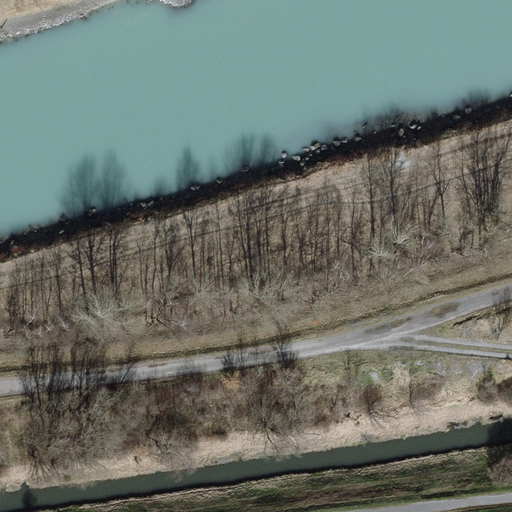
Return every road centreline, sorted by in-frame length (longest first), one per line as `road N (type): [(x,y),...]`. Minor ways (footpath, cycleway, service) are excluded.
road 1 (track): [(0,388),(313,350),(511,294)]
road 2 (track): [(393,329),(397,338),(511,351)]
